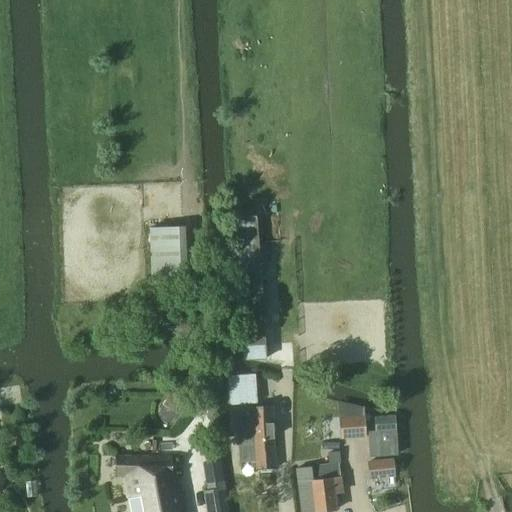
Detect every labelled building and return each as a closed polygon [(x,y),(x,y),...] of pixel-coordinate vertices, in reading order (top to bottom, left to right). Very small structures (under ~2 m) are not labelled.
[(242,361),(265,359),(256,216),(233,217),(242,361)] [(185,227),(149,228),(151,287),(187,286),(185,227)] [(185,334),(186,292),(145,292),(145,334),(185,334)] [(256,404),(254,376),(227,377),(229,406),(256,404)] [(364,436),(363,415),(362,407),(337,402),(337,417),(339,438),(364,436)] [(274,467),(270,408),(270,406),(235,408),(239,460),(254,459),(255,468),(274,467)] [(374,418),(377,456),(397,455),(394,417),(374,418)] [(339,451),(327,453),(328,464),(338,463),(340,463),(339,451)] [(130,511),(180,511),(170,457),(115,457),(115,476),(124,479),(130,511)] [(218,460),(202,463),(207,491),(223,488),(218,460)] [(370,479),(394,476),(392,460),(368,462),(370,479)] [(334,492),(341,491),(338,463),(328,464),(295,469),(300,511),(314,511),(336,509),(334,492)] [(207,491),(203,491),(206,511),(226,511),(223,488),(207,491)]
